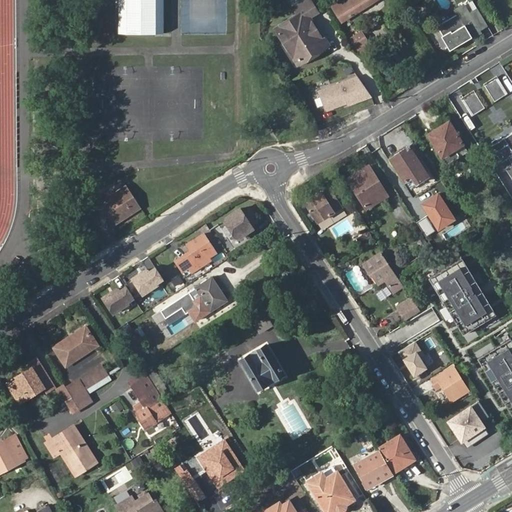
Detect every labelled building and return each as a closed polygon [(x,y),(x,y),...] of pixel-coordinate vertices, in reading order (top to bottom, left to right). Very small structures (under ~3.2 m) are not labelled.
[(116,0),(117,32),(163,32),(162,0),(116,0)] [(321,9),(315,0),(305,0),(297,6),(301,13),(305,18),(282,33),(292,49),(296,47),(304,60),(315,53),(312,49),(327,39),(312,15),(321,9)] [(337,0),(332,3),(344,20),(374,0),(337,0)] [(459,12),(438,25),(451,46),(459,41),(460,44),(469,38),(468,35),(471,33),(473,36),(481,31),(480,28),(488,23),(479,7),(470,12),(465,4),(456,9),(459,12)] [(279,27),(282,33),(305,18),(301,13),(279,27)] [(350,38),(354,44),(358,50),(370,42),(363,30),(350,38)] [(330,44),(327,39),(312,49),(315,53),(330,44)] [(301,62),(304,60),(296,47),(292,49),(301,62)] [(504,73),(500,75),(507,88),(511,85),(504,73)] [(356,75),(316,88),(325,114),(374,99),(356,75)] [(497,77),(484,85),(494,101),(507,93),(497,77)] [(474,92),(461,100),(471,115),(484,107),(474,92)] [(427,134),(442,157),(455,149),(463,144),(448,121),(447,122),(445,119),(443,117),(441,117),(439,119),(437,122),(438,123),(438,124),(440,126),(427,134)] [(505,167),(511,177),(511,132),(503,139),(501,137),(497,140),(498,142),(491,146),(502,162),(509,158),(511,163),(505,167)] [(409,146),(390,157),(409,187),(427,176),(409,149),(410,148),(409,146)] [(447,165),(460,157),(455,149),(442,157),(447,165)] [(369,166),(348,178),(365,208),(387,195),(382,187),(377,190),(368,176),(373,173),(369,166)] [(382,187),(373,173),(368,176),(377,190),(382,187)] [(313,193),(303,200),(317,222),(342,205),(328,184),(316,191),(317,193),(314,195),(313,193)] [(133,201),(138,209),(152,201),(145,190),(131,199),(133,201)] [(436,231),(455,219),(438,191),(419,202),(436,231)] [(114,193),(108,197),(115,208),(121,204),(114,193)] [(115,208),(108,197),(91,207),(106,230),(138,209),(133,201),(127,204),(125,201),(121,204),(115,208)] [(225,218),(225,221),(235,237),(239,238),(252,229),(250,225),(256,222),(256,220),(250,210),(249,210),(243,214),(239,209),(225,218)] [(426,216),(417,221),(425,235),(433,231),(426,216)] [(365,242),(372,238),(367,228),(359,232),(365,242)] [(188,257),(179,263),(183,270),(189,267),(192,271),(202,265),(200,262),(208,257),(216,252),(204,234),(187,244),(192,250),(186,254),(188,257)] [(415,243),(425,250),(430,243),(420,236),(415,243)] [(379,270),(385,279),(393,293),(403,287),(381,253),(364,265),(370,275),(372,274),(379,270)] [(186,254),(177,260),(179,263),(188,257),(186,254)] [(460,256),(427,276),(463,334),(495,314),(460,256)] [(210,260),(208,257),(200,262),(202,265),(210,260)] [(144,267),(131,276),(141,292),(154,284),(153,282),(161,277),(154,266),(147,270),(146,268),(144,267)] [(183,270),(186,275),(192,271),(189,267),(183,270)] [(378,284),(385,279),(379,270),(372,274),(378,284)] [(181,276),(171,279),(174,289),(183,286),(181,276)] [(190,310),(196,320),(227,300),(212,277),(161,310),(166,317),(182,307),(186,313),(190,310)] [(116,289),(103,297),(113,313),(126,305),(125,304),(133,298),(126,287),(119,291),(118,289),(116,289)] [(412,301),(401,308),(405,314),(415,308),(412,301)] [(265,314),(252,322),(258,333),(272,325),(265,314)] [(74,340),(56,351),(66,366),(98,345),(86,326),(71,336),(74,340)] [(54,347),(56,351),(74,340),(71,336),(54,347)] [(511,341),(509,337),(476,357),(511,415),(511,414),(511,341)] [(416,339),(397,351),(413,377),(427,368),(422,360),(427,357),(416,339)] [(439,344),(426,353),(437,370),(451,361),(439,344)] [(266,345),(241,361),(258,388),(284,372),(266,345)] [(17,381),(15,378),(7,383),(19,403),(43,388),(45,392),(54,388),(36,359),(28,364),(31,368),(20,375),(21,377),(17,381)] [(81,378),(88,389),(102,380),(109,376),(102,365),(81,378)] [(467,390),(458,375),(456,376),(451,369),(438,378),(452,400),(467,390)] [(159,392),(166,388),(154,370),(148,374),(159,392)] [(284,372),(258,388),(256,389),(259,394),(288,375),(285,371),(284,372)] [(170,413),(144,372),(129,382),(146,408),(137,414),(147,428),(170,413)] [(65,388),(72,399),(85,391),(78,380),(65,388)] [(65,388),(64,386),(57,389),(64,403),(68,401),(72,399),(65,388)] [(72,399),(68,401),(74,413),(92,402),(85,391),(72,399)] [(469,405),(446,421),(460,442),(484,426),(469,405)] [(120,416),(115,408),(108,412),(103,415),(108,423),(120,416)] [(96,462),(73,426),(46,444),(54,457),(61,452),(75,476),(96,462)] [(400,435),(379,448),(394,472),(403,466),(401,463),(412,456),(400,435)] [(10,438),(2,442),(4,445),(0,447),(0,472),(17,464),(13,457),(19,454),(10,438)] [(224,438),(195,456),(220,496),(249,478),(224,438)] [(23,461),(19,454),(13,457),(17,464),(23,461)] [(354,464),(367,486),(391,473),(382,457),(376,460),(373,454),(354,464)] [(101,479),(106,491),(132,480),(126,467),(101,479)] [(308,482),(326,511),(334,508),(335,509),(337,511),(339,511),(341,510),(342,508),(342,507),(342,506),(341,503),(349,499),(346,494),(349,492),(337,473),(326,479),(323,473),(308,482)] [(135,502),(132,496),(116,506),(120,511),(161,511),(153,500),(152,501),(148,494),(135,502)] [(294,511),(288,503),(281,507),(279,504),(266,511),(294,511)]
